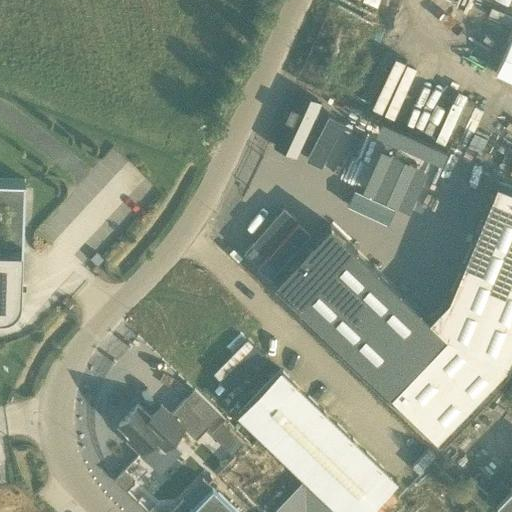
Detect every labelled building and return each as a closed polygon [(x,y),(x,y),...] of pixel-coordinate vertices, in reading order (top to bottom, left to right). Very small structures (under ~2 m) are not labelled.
[(408,120),(431,69),(408,59),(385,110),(408,120)] [(310,89),(293,131),(307,137),(324,95),(310,89)] [(332,92),(312,132),(359,155),(379,115),(332,92)] [(371,147),(386,152),(397,121),(381,116),(371,147)] [(405,124),(381,168),(398,178),(423,134),(405,124)] [(433,139),(408,175),(422,185),(447,148),(433,139)] [(461,194),(492,220),(503,207),(511,215),(511,181),(475,149),(436,194),(450,207),(461,194)] [(391,395),(447,336),(330,224),(274,283),(391,395)] [(246,252),(257,264),(287,237),(276,225),(246,252)] [(498,249),(485,283),(511,293),(511,239),(507,253),(498,249)] [(0,317),(9,317),(10,317),(11,317),(13,317),(14,316),(15,316),(17,315),(19,314),(21,312),(23,310),(24,308),(26,306),(27,303),(27,302),(27,298),(28,247),(0,246),(0,317)] [(447,404),(441,398),(470,365),(461,357),(408,415),(424,430),(447,404)] [(342,511),(365,511),(396,480),(280,368),(238,413),(260,434),(342,511)] [(511,377),(504,369),(431,439),(440,448),(511,378),(511,377)] [(221,413),(195,388),(171,413),(165,407),(157,416),(150,415),(138,404),(118,424),(130,436),(126,440),(140,453),(154,439),(164,449),(184,428),(196,439),(221,413)] [(127,489),(134,482),(134,478),(125,469),(116,478),(127,489)] [(476,502),(485,493),(468,477),(459,486),(476,502)] [(338,511),(305,479),(273,511),(338,511)] [(238,511),(212,486),(192,507),(187,511),(238,511)] [(505,511),(511,511),(511,486),(496,503),(505,511)]
